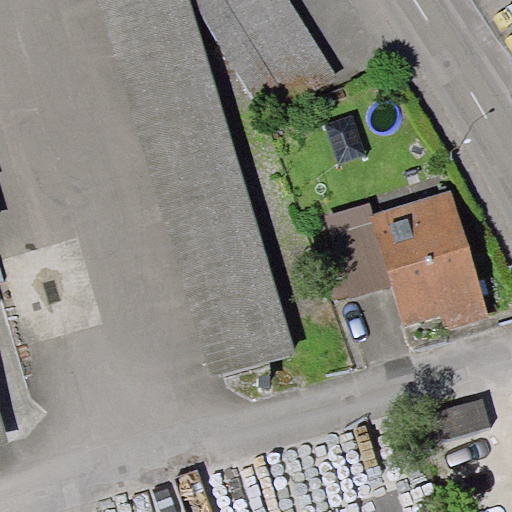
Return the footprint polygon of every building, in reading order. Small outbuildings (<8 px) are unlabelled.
[(187,0),(98,0),(209,372),(296,353),(187,0)] [(288,0),(196,0),(266,109),(332,68),(288,0)] [(374,211),(370,212),(391,281),(404,324),(445,311),(450,327),(489,315),(450,188),(374,211)] [(370,212),(374,211),(371,200),(326,213),(351,294),(391,281),(370,212)] [(0,440),(9,438),(0,408),(0,440)]
